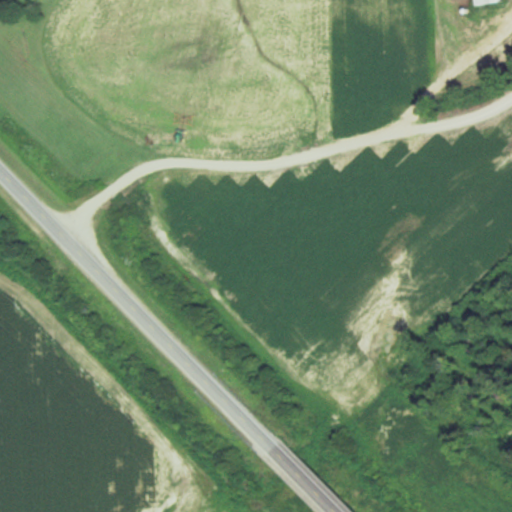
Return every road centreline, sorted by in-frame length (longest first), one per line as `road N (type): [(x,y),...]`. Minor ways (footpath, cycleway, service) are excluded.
road 1 (residential): [(71,237),(100,197),(154,159),(287,162),(419,117),(444,122),(511,104)]
road 2 (primary): [(276,445),(0,165)]
